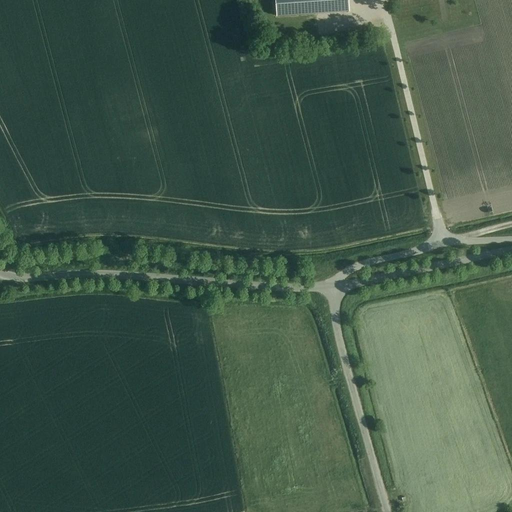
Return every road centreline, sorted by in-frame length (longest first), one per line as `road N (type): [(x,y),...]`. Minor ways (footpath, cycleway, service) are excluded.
road 1 (unclassified): [(334,288),(0,274)]
road 2 (unclassified): [(386,511),(336,329),(334,288)]
road 3 (unclassified): [(334,288),(511,248)]
